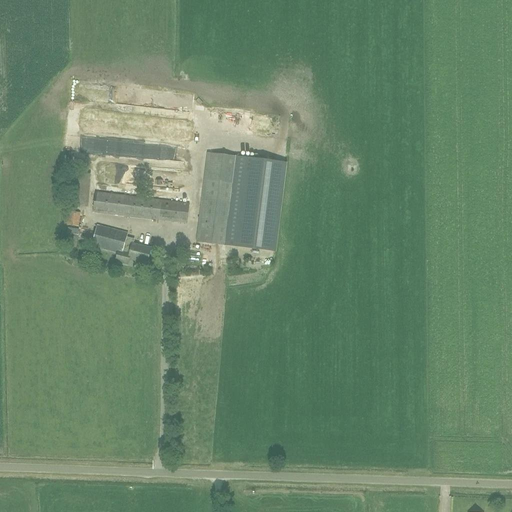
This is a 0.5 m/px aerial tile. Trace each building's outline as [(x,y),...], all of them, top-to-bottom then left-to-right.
[(230,117),(233,88),(221,86),(217,115),(230,117)] [(109,137),(137,140),(138,133),(145,134),(146,123),(98,118),(97,130),(110,131),(109,137)] [(111,144),(110,156),(136,159),(137,147),(111,144)] [(145,156),(154,157),(154,147),(145,146),(145,156)] [(285,163),(208,153),(197,242),(273,252),(285,163)] [(187,171),(188,163),(147,159),(147,164),(150,165),(149,168),(187,171)] [(88,208),(91,175),(72,173),(69,206),(88,208)] [(121,173),(121,182),(132,182),(133,173),(121,173)] [(187,223),(190,204),(96,193),(93,212),(187,223)] [(78,226),(80,213),(69,211),(67,225),(78,226)] [(147,264),(151,249),(133,244),(134,240),(127,238),(128,234),(97,226),(92,247),(118,253),(116,262),(128,265),(129,259),(147,264)] [(76,241),(77,229),(70,228),(68,240),(76,241)]
